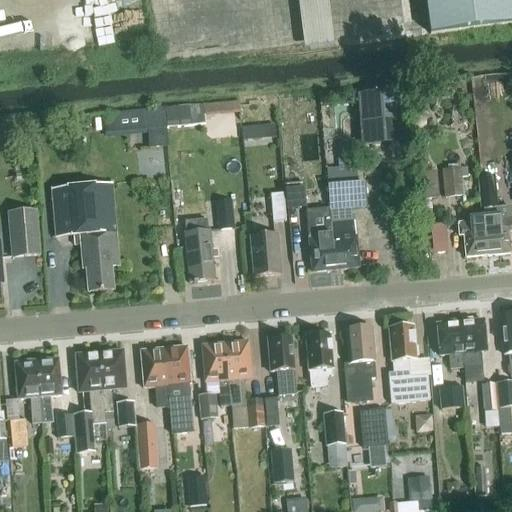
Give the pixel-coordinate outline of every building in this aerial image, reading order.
[(297,0),(271,0),(274,48),(300,46),(297,0)] [(331,0),(301,0),(303,46),(333,46),(331,0)] [(511,0),(425,0),(430,36),(511,25),(511,0)] [(497,81),(486,82),(487,95),(499,94),(497,81)] [(400,94),(359,97),(363,148),(404,145),(400,94)] [(203,107),(188,108),(166,110),(167,131),(205,127),(203,107)] [(105,140),(117,139),(116,114),(103,115),(105,140)] [(241,130),(242,142),(256,141),(255,129),(241,130)] [(167,134),(148,136),(149,151),(168,149),(167,134)] [(446,200),(464,198),(462,180),(468,179),(467,169),(443,171),(446,200)] [(359,171),(332,173),(333,185),(359,183),(359,171)] [(441,197),(439,172),(425,172),(427,197),(441,197)] [(483,212),(483,219),(487,258),(510,256),(508,237),(511,236),(511,225),(511,209),(498,211),(495,178),(477,180),(480,212),(483,212)] [(285,183),(287,217),(305,215),(303,181),(285,183)] [(362,185),(345,187),(327,189),(330,226),(335,273),(359,271),(354,224),(349,225),(347,213),(365,211),(362,185)] [(119,268),(116,235),(115,235),(111,186),(50,192),(54,240),(74,239),(75,248),(81,248),(83,271),(86,271),(88,295),(113,293),(111,269),(119,268)] [(284,196),(270,197),(273,225),(286,224),(284,196)] [(232,203),(215,204),(218,234),(235,233),(232,203)] [(335,273),(330,226),(329,211),(306,213),(312,275),(335,273)] [(21,234),(10,235),(12,260),(40,258),(36,213),(20,214),(21,234)] [(487,258),(483,219),(470,221),(470,225),(458,226),(459,238),(464,238),(466,260),(487,258)] [(208,221),(183,224),(189,286),(214,283),(208,221)] [(450,254),(449,224),(433,225),(434,254),(450,254)] [(279,278),(276,237),(250,239),(254,280),(279,278)] [(511,316),(500,318),(503,344),(501,344),(502,355),(503,355),(503,358),(509,357),(511,381),(511,380),(511,316)] [(459,325),(464,371),(481,369),(479,355),(486,354),(483,322),(473,323),(472,320),(461,321),(461,325),(459,325)] [(464,371),(459,325),(457,325),(457,322),(446,323),(446,326),(437,327),(439,358),(448,357),(450,372),(464,371)] [(401,329),(401,327),(391,328),(392,331),(389,331),(392,364),(393,375),(388,376),(390,407),(429,403),(427,378),(410,380),(408,362),(416,362),(415,358),(418,358),(417,349),(414,349),(413,328),(401,329)] [(349,365),(343,365),(347,405),(372,403),(370,382),(375,381),(374,365),(371,330),(346,332),(349,365)] [(320,337),(320,335),(309,336),(309,339),(306,339),(309,374),(310,391),(327,389),(327,378),(333,377),(330,337),(320,337)] [(267,342),(269,360),(268,364),(269,369),(270,371),(270,375),(276,375),(278,399),(296,397),(294,373),(291,340),(280,341),(280,339),(270,339),(270,342),(267,342)] [(238,382),(244,382),(251,381),(248,344),(238,345),(236,345),(230,345),(229,346),(225,346),(231,409),(240,408),(238,382)] [(220,410),(231,409),(225,346),(220,347),(218,346),(214,346),(212,347),(202,348),(205,386),(218,384),(220,410)] [(167,352),(163,352),(169,410),(171,436),(192,434),(187,387),(190,387),(190,384),(191,382),(191,376),(189,375),(187,350),(177,351),(175,350),(169,350),(167,352)] [(169,410),(163,352),(159,352),(158,351),(152,352),(151,353),(141,354),(144,391),(155,390),(157,411),(169,410)] [(122,354),(99,356),(104,399),(105,416),(113,415),(111,392),(126,391),(122,354)] [(105,426),(105,418),(104,416),(105,416),(104,399),(99,356),(75,358),(79,396),(89,395),(92,428),(105,426)] [(39,364),(38,364),(41,407),(42,426),(42,427),(53,426),(50,399),(61,398),(58,362),(51,362),(46,361),(41,361),(39,364)] [(32,427),(42,426),(41,407),(38,364),(34,364),(31,362),(25,363),(24,365),(15,365),(17,389),(15,391),(15,396),(18,399),(18,402),(30,401),(32,427)] [(511,385),(496,387),(501,438),(511,438),(510,411),(511,410),(511,385)] [(495,388),(481,389),(483,414),(489,414),(490,429),(498,428),(495,388)] [(462,389),(438,391),(440,413),(464,411),(462,389)] [(213,424),(211,397),(198,398),(201,425),(213,424)] [(246,403),(248,432),(265,431),(263,402),(246,403)] [(137,428),(135,428),(133,405),(117,406),(119,431),(135,430),(135,429),(137,429),(137,428)] [(384,412),(359,414),(362,450),(368,450),(383,448),(388,448),(384,412)] [(342,415),(323,417),(326,449),(327,449),(329,471),(347,469),(342,415)] [(72,417),(55,419),(57,441),(74,440),(72,417)] [(86,417),(73,418),(77,457),(89,456),(86,417)] [(25,422),(9,424),(12,450),(27,448),(25,422)] [(155,426),(137,428),(137,429),(138,429),(142,472),(159,471),(155,426)] [(53,442),(45,442),(46,458),(54,458),(53,442)] [(383,448),(368,450),(369,471),(385,469),(383,448)] [(270,453),(273,486),(293,484),(291,452),(270,453)] [(485,470),(475,471),(476,498),(486,498),(485,470)] [(190,508),(206,507),(203,479),(190,480),(192,497),(189,498),(190,508)] [(429,479),(407,481),(409,505),(431,503),(429,479)] [(381,511),(381,502),(354,504),(354,511),(381,511)] [(307,511),(307,503),(286,505),(286,511),(307,511)]
